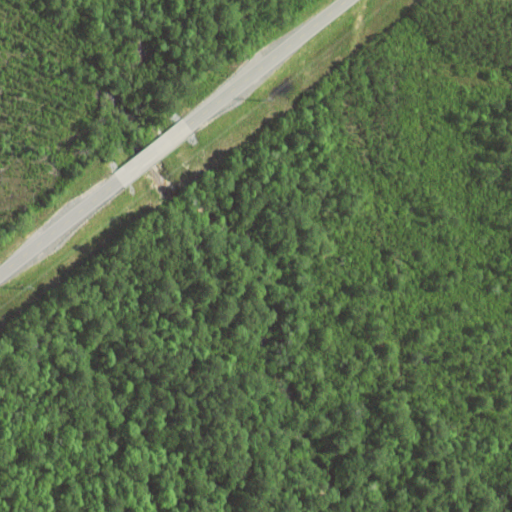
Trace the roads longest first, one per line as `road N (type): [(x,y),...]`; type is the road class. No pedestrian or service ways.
road 1 (tertiary): [(189,125),(347,0)]
road 2 (tertiary): [(0,274),(119,180)]
